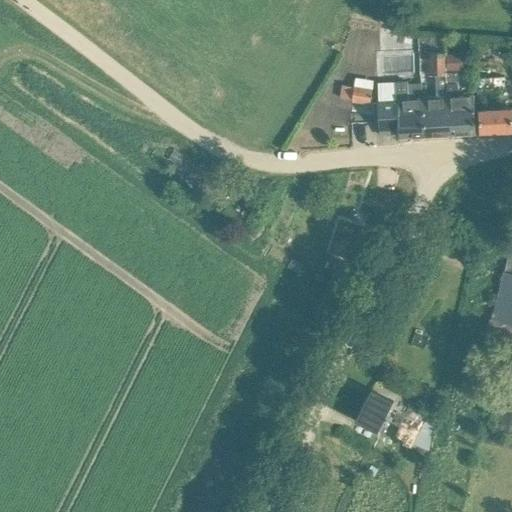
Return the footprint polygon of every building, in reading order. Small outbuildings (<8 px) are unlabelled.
[(450,134),(447,72),(445,53),(431,54),(432,76),(441,75),(442,81),(437,82),(438,97),(423,98),(425,136),(450,134)] [(459,96),(458,72),(447,72),(450,134),(476,133),(474,95),(459,96)] [(423,98),(422,98),(422,85),(421,83),(409,84),(408,82),(396,82),(397,100),(379,101),(381,135),(399,134),(399,136),(398,136),(398,137),(400,137),(425,136),(423,98)] [(341,84),(339,99),(352,101),(370,104),(372,89),(353,86),(341,84)] [(480,133),(511,130),(511,108),(478,110),(480,133)] [(511,245),(489,333),(511,339),(511,245)] [(371,390),(356,421),(374,430),(379,432),(383,434),(385,430),(381,427),(394,401),(389,399),(371,390)] [(408,408),(394,440),(412,448),(426,417),(408,408)]
